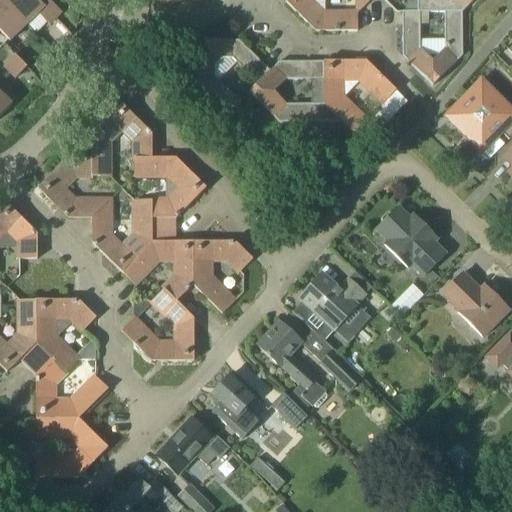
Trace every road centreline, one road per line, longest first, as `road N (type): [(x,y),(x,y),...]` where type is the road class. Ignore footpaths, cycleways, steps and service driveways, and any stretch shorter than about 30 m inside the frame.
road 1 (residential): [(162,419),(113,355),(114,310),(100,273),(0,178)]
road 2 (residential): [(306,263),(244,205),(230,165),(89,64)]
road 3 (residential): [(162,419),(306,263)]
road 4 (residential): [(509,266),(393,153)]
road 5 (residential): [(247,11),(272,13),(307,46),(382,45)]
road 6 (residential): [(103,12),(247,11)]
road 7 (residential): [(306,263),(393,153)]
road 8 (residential): [(0,169),(50,126),(89,64)]
